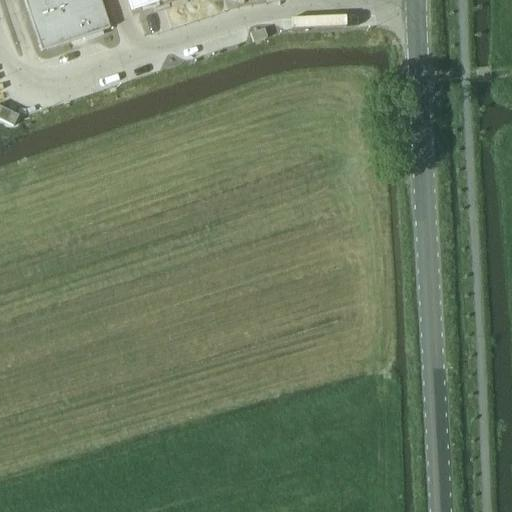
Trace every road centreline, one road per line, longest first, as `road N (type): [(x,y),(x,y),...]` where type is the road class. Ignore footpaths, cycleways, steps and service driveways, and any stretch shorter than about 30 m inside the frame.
road 1 (unclassified): [(488,511),(460,0)]
road 2 (tertiary): [(441,511),(416,0)]
